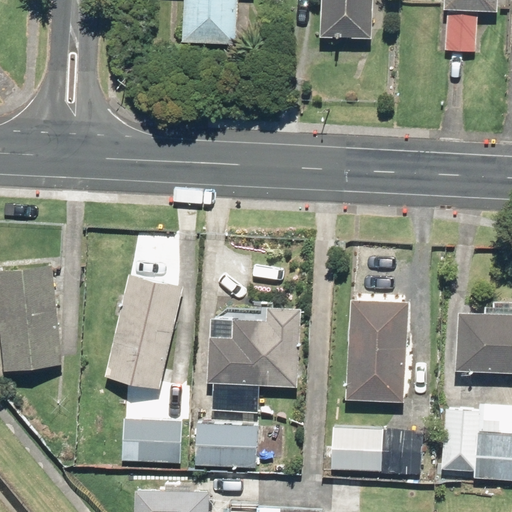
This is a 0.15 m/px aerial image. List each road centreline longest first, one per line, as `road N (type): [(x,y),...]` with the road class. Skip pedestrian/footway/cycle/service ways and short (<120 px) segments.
road 1 (tertiary): [(511,168),(88,146)]
road 2 (residential): [(48,145),(56,49),(75,8)]
road 3 (residential): [(75,8),(89,49),(88,146)]
